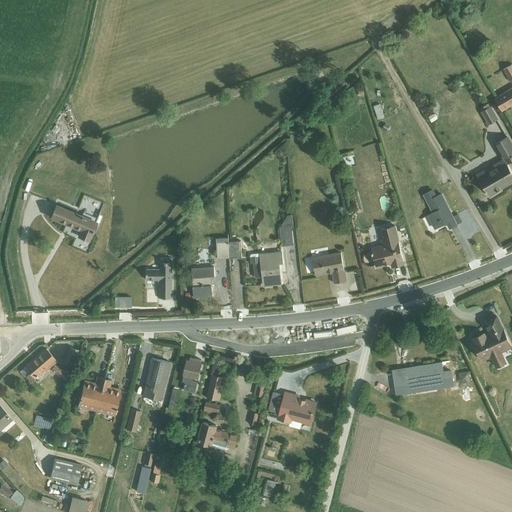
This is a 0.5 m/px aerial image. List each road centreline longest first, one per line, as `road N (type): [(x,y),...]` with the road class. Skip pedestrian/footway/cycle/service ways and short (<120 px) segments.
road 1 (residential): [(23,330),(282,319),(377,304)]
road 2 (residential): [(377,304),(322,511)]
road 3 (residential): [(511,259),(377,304)]
